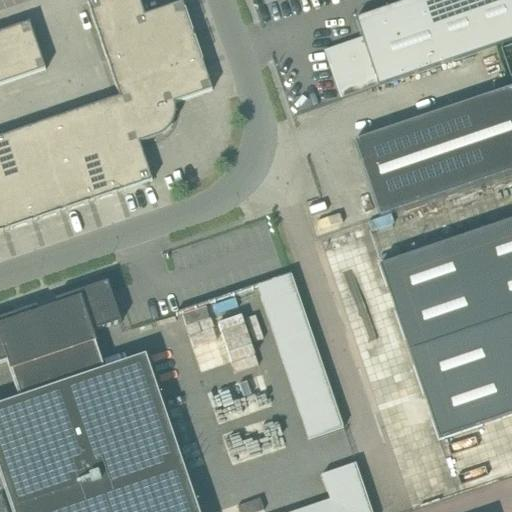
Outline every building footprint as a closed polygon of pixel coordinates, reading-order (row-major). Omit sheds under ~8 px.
[(119,98),(0,138),(0,233),(152,182),(139,144),(156,138),(159,137),(163,135),(165,133),(168,130),(170,128),(171,126),(172,123),(175,116),(175,112),(175,109),(174,104),(212,91),(182,3),(144,16),(139,0),(98,0),(87,4),(119,98)] [(325,52),(341,100),(511,41),(511,0),(413,0),(355,20),(362,40),(325,52)] [(0,29),(0,82),(47,67),(31,20),(0,29)] [(511,90),(511,89),(354,142),(380,218),(511,172),(511,90)] [(511,221),(379,267),(439,441),(511,415),(511,221)] [(268,284),(316,439),(349,429),(301,274),(268,284)] [(57,307),(38,314),(105,511),(197,511),(146,357),(104,371),(91,333),(121,323),(108,283),(55,301),(57,307)] [(267,289),(182,313),(199,372),(263,354),(249,307),(270,301),(267,289)] [(105,511),(38,314),(19,320),(17,314),(0,319),(0,363),(7,361),(21,399),(0,406),(0,473),(13,511),(105,511)]
